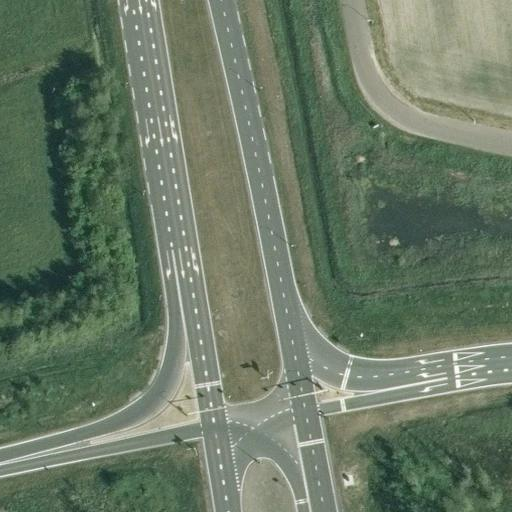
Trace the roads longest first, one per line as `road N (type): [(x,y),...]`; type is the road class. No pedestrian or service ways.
road 1 (primary): [(288,334),(220,0)]
road 2 (motorway): [(185,248),(174,356),(154,395),(127,419),(0,468)]
road 3 (primary): [(145,0),(185,248)]
road 4 (unclassified): [(354,0),(380,100),(422,126),(511,146)]
road 5 (motorway): [(214,427),(0,470)]
road 6 (primary): [(185,248),(214,427)]
road 7 (motorway): [(419,384),(329,366),(288,334)]
road 8 (track): [(123,353),(0,390)]
